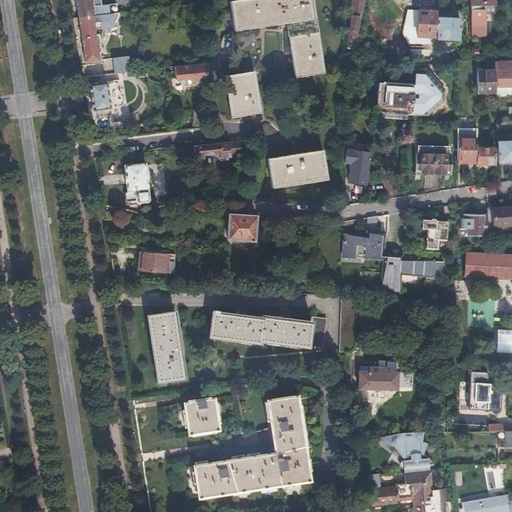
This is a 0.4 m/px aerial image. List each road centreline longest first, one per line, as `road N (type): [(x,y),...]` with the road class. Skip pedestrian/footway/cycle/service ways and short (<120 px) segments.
road 1 (residential): [(22,105),(86,511)]
road 2 (residential): [(511,187),(385,209),(246,213)]
